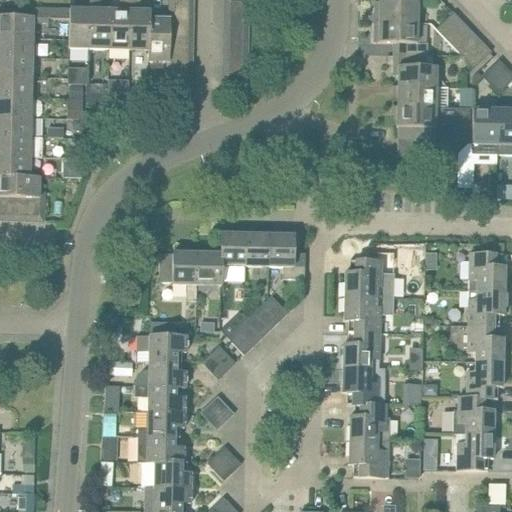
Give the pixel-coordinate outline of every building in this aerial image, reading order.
[(89,0),(89,11),(89,50),(109,50),(109,11),(99,11),(99,0),(89,0)] [(120,0),(120,12),(109,11),(109,50),(128,51),(129,0),(120,0)] [(138,0),(129,0),(128,51),(148,51),(149,51),(149,20),(150,20),(150,12),(139,12),(138,0)] [(224,0),(225,10),(248,10),(248,0),(224,0)] [(393,0),(394,4),(374,3),(374,12),(379,13),(379,23),(374,23),(417,25),(417,0),(393,0)] [(169,16),(192,17),(193,5),(169,5),(169,16)] [(0,38),(32,39),(32,25),(48,26),(48,20),(47,20),(47,10),(17,9),(17,18),(0,17),(0,38)] [(89,11),(47,10),(47,20),(48,20),(69,20),(68,50),(89,50),(89,11)] [(248,10),(225,10),(224,21),(248,22),(248,10)] [(436,30),(443,38),(461,22),(453,14),(436,30)] [(168,65),(168,53),(169,41),(169,28),(192,28),(192,17),(169,16),(169,21),(150,20),(149,20),(149,51),(148,51),(148,63),(164,63),(164,68),(168,69),(168,65)] [(247,33),(248,22),(224,21),(224,33),(247,33)] [(461,22),(443,38),(451,46),(468,29),(461,22)] [(403,45),(403,56),(427,57),(427,45),(416,45),(417,25),(374,23),(374,32),(378,32),(378,44),(403,45)] [(169,28),(169,41),(192,41),(192,28),(169,28)] [(451,46),(458,54),(476,37),(468,29),(451,46)] [(247,45),(247,33),(224,33),(224,44),(247,45)] [(476,37),(458,54),(466,62),(483,45),(476,37)] [(0,57),(32,59),(32,39),(0,38),(0,57)] [(169,41),(168,53),(192,53),(192,41),(169,41)] [(224,44),(224,56),(247,56),(247,45),(224,44)] [(491,53),(483,45),(466,62),(474,70),(491,53)] [(168,65),(191,65),(192,53),(168,53),(168,65)] [(247,68),(247,56),(224,56),(223,68),(247,68)] [(426,68),(427,57),(403,56),(402,68),(393,67),(393,77),(397,77),(397,87),(392,87),(392,88),(435,89),(436,69),(426,68)] [(0,78),(31,79),(32,59),(0,57),(0,78)] [(511,79),(511,74),(498,61),(481,78),(480,78),(497,95),(511,79)] [(168,65),(168,69),(168,77),(191,77),(191,65),(168,65)] [(223,68),(223,79),(246,80),(247,68),(223,68)] [(472,79),(471,87),(480,78),(481,78),(477,73),(472,79)] [(191,89),(191,77),(168,77),(167,89),(191,89)] [(0,98),(31,99),(31,79),(0,78),(0,98)] [(246,90),(246,80),(223,79),(223,90),(246,90)] [(107,105),(107,94),(107,84),(85,84),(85,94),(86,105),(107,105)] [(82,87),(69,86),(68,99),(82,99),(82,87)] [(447,89),(435,89),(392,88),(392,97),(397,97),(397,107),(392,107),(392,108),(435,109),(447,109),(447,89)] [(182,94),(181,106),(190,106),(190,95),(182,94)] [(472,110),(472,97),(464,97),(464,109),(472,110)] [(0,118),(30,119),(31,99),(0,98),(0,118)] [(447,109),(435,109),(392,108),(392,117),(396,117),(396,128),(397,128),(397,140),(435,141),(435,129),(434,129),(434,125),(469,125),(469,110),(447,109)] [(471,156),(496,157),(497,111),(497,116),(488,116),(488,111),(472,110),(471,156)] [(511,111),(497,111),(496,157),(511,156),(511,111)] [(67,112),(67,120),(79,120),(79,112),(67,112)] [(0,138),(30,139),(30,119),(0,118),(0,138)] [(83,121),(72,121),(72,127),(77,131),(82,131),(83,131),(83,121)] [(42,139),(30,139),(0,138),(0,158),(29,159),(41,159),(42,139)] [(70,159),(82,159),(82,151),(70,150),(70,159)] [(29,178),(29,159),(0,158),(0,178),(29,179),(29,178)] [(472,160),(457,159),(457,184),(472,185),(472,160)] [(8,199),(20,199),(32,199),(44,200),(44,194),(39,194),(39,179),(29,178),(29,179),(0,178),(0,221),(7,222),(8,199)] [(496,187),(496,201),(510,201),(510,189),(510,187),(496,187)] [(8,199),(7,222),(19,222),(20,199),(8,199)] [(32,199),(20,199),(19,222),(31,222),(32,199)] [(44,200),(32,199),(31,222),(43,223),(44,200)] [(220,255),(197,254),(196,303),(197,287),(220,287),(221,235),(220,235),(220,255)] [(245,236),(221,235),(220,287),(221,287),(221,267),(245,268),(245,236)] [(245,236),(245,268),(268,268),(269,236),(245,236)] [(269,236),(268,268),(282,268),(282,280),(304,281),(304,268),(305,256),(305,255),(293,255),(293,237),(269,236)] [(344,298),(392,299),(393,275),(381,275),(381,263),(380,263),(380,243),(362,242),(361,262),(349,262),(349,263),(355,263),(355,275),(344,274),(344,298)] [(427,253),(428,243),(411,243),(409,268),(438,270),(439,254),(427,253)] [(187,302),(196,303),(197,254),(172,254),(172,256),(161,256),(160,284),(172,285),(172,286),(187,286),(187,302)] [(468,292),(504,293),(505,269),(494,268),(494,257),(500,257),(500,256),(469,255),(468,292)] [(468,292),(467,328),(499,328),(493,327),(493,316),(504,317),(504,293),(468,292)] [(271,297),(262,306),(279,323),(287,315),(271,297)] [(348,334),(379,335),(380,315),(392,316),(392,299),(344,298),(343,322),(353,323),(353,334),(348,334)] [(262,306),(253,314),(270,331),(279,323),(262,306)] [(270,331),(253,314),(248,319),(244,322),(261,340),(270,331)] [(236,331),(244,322),(248,319),(243,315),(238,315),(228,325),(234,332),(236,331)] [(433,317),(423,317),(424,326),(433,326),(433,317)] [(252,348),(261,340),(244,322),(236,331),(252,348)] [(200,324),(199,334),(213,334),(213,325),(200,324)] [(474,354),(474,364),(502,364),(503,340),(493,340),(493,329),(498,329),(499,328),(467,328),(466,354),(474,354)] [(236,331),(234,332),(227,339),(244,357),(252,348),(236,331)] [(343,346),(342,370),(370,371),(378,371),(379,361),(379,335),(348,334),(348,335),(353,335),(353,346),(347,346),(343,346)] [(148,363),(181,364),(181,363),(176,363),(176,354),(186,354),(186,338),(148,338),(136,338),(135,353),(148,354),(148,363)] [(235,364),(218,347),(201,365),(217,381),(235,364)] [(114,351),(105,351),(105,361),(114,361),(114,351)] [(109,363),(108,376),(122,377),(124,364),(109,363)] [(181,364),(148,363),(148,374),(144,373),(134,384),(134,388),(185,389),(185,374),(176,374),(176,364),(181,364)] [(457,399),(497,400),(491,399),(492,388),(502,388),(502,364),(474,364),(474,374),(466,374),(465,399),(457,399)] [(370,381),(370,371),(342,370),(341,394),(352,394),(352,406),(346,406),(385,407),(386,406),(378,406),(378,381),(370,381)] [(404,385),(405,403),(421,402),(421,384),(404,385)] [(436,397),(437,386),(423,386),(423,397),(436,397)] [(185,390),(185,389),(134,388),(134,399),(147,399),(147,413),(184,414),(185,399),(175,399),(175,389),(185,390)] [(232,415),(215,398),(197,416),(214,433),(232,415)] [(497,400),(457,399),(457,411),(453,410),(452,435),(465,435),(465,436),(493,436),(493,412),(483,412),(483,401),(497,401),(497,400)] [(105,400),(104,412),(118,412),(118,400),(107,400),(105,400)] [(349,418),(348,442),(377,443),(388,443),(389,419),(385,419),(385,407),(346,406),(346,407),(359,407),(359,418),(349,418)] [(184,414),(147,413),(136,413),(136,429),(137,429),(137,438),(146,438),(146,439),(179,439),(179,438),(174,438),(174,429),(184,429),(184,414)] [(103,430),(103,436),(116,436),(115,414),(103,414),(103,430)] [(492,460),(493,436),(465,436),(464,446),(456,445),(456,472),(487,472),(487,471),(482,471),(482,460),(492,460)] [(146,439),(146,464),(186,464),(183,464),(183,449),(174,449),(174,440),(179,440),(179,439),(146,439)] [(387,467),(388,443),(377,443),(348,442),(348,466),(358,466),(358,478),(353,478),(352,479),(387,479),(387,467)] [(423,442),(423,471),(432,471),(435,471),(436,442),(423,442)] [(240,463),(224,447),(206,465),(222,481),(240,463)] [(116,462),(117,449),(102,448),(102,462),(116,462)] [(22,474),(34,474),(34,459),(22,459),(22,474)] [(186,464),(146,464),(141,464),(140,489),(190,490),(191,475),(181,474),(181,465),(186,465),(186,464)] [(33,479),(23,479),(23,487),(33,487),(33,479)] [(107,490),(99,489),(97,489),(97,501),(107,501),(107,490)] [(190,490),(140,489),(144,489),(143,511),(180,511),(181,505),(190,505),(190,490)] [(31,511),(32,511),(34,496),(19,495),(18,511),(31,511)] [(237,511),(224,498),(209,511),(237,511)]
